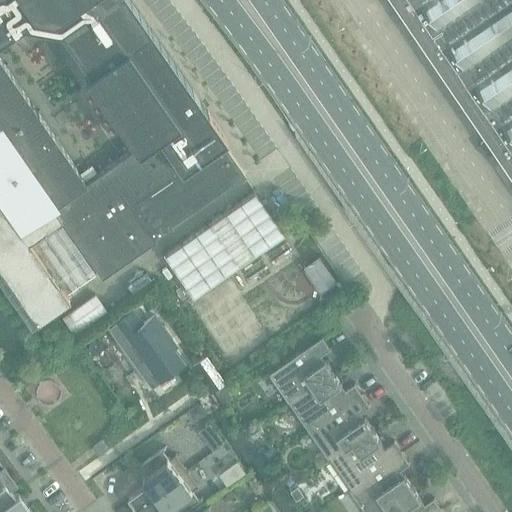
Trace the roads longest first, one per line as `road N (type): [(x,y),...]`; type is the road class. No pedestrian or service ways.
road 1 (residential): [(178,0),(382,287),(359,322),(490,511)]
road 2 (primary): [(215,0),(511,417)]
road 3 (primary): [(511,360),(260,0)]
road 4 (unclassified): [(511,218),(360,0)]
road 5 (residential): [(90,511),(0,389)]
